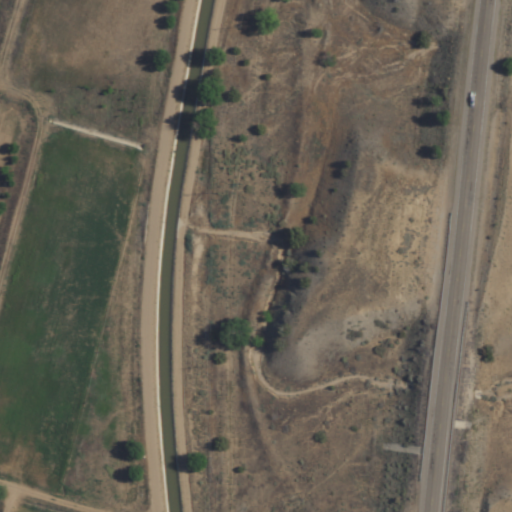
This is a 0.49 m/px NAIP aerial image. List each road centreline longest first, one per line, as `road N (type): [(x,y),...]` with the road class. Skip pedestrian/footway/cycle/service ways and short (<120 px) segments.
road 1 (track): [(250,511),(252,240),(303,0)]
road 2 (secondary): [(428,511),(486,0)]
